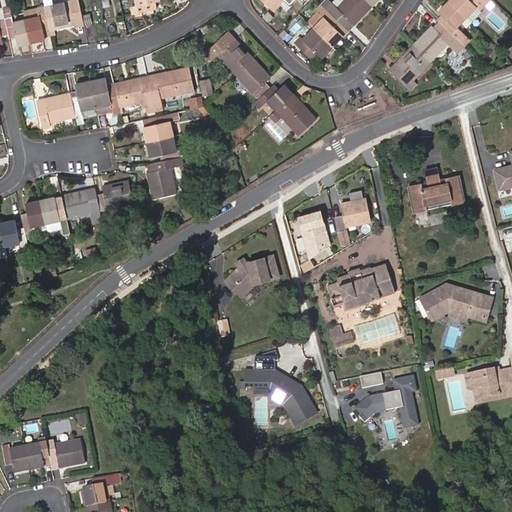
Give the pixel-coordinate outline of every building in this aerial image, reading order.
[(82,16),(78,0),(42,0),(44,7),(49,29),(76,23),(75,17),(82,16)] [(85,0),(78,0),(82,16),(87,14),(85,0)] [(159,0),(134,0),(136,5),(132,6),(134,13),(152,9),(150,2),(159,0)] [(263,0),(273,8),(281,0),(263,0)] [(365,0),(343,0),(330,14),(341,23),(343,25),(348,20),(353,24),(371,6),(365,0)] [(457,26),(467,17),(449,0),(448,0),(438,11),(442,14),(437,19),(439,21),(464,46),(470,39),(457,26)] [(479,9),(488,0),(449,0),(467,17),(476,6),(479,9)] [(323,16),(313,26),(333,46),(343,35),(336,28),(341,23),(330,14),(319,3),(314,7),(323,16)] [(30,42),(25,19),(13,21),(9,5),(2,7),(8,33),(9,36),(9,37),(15,35),(17,45),(30,42)] [(49,29),(44,7),(23,11),(25,19),(30,42),(45,39),(43,30),(49,29)] [(84,26),(82,16),(75,17),(76,23),(77,27),(84,26)] [(432,25),(413,44),(430,61),(447,43),(457,52),(464,46),(439,21),(433,26),(432,25)] [(322,56),(333,46),(313,26),(302,37),(301,36),(295,41),(309,54),(314,49),(322,56)] [(236,73),(253,57),(229,33),(205,55),(210,60),(218,54),(236,73)] [(413,79),(430,61),(413,44),(391,69),(412,88),(416,83),(413,79)] [(271,76),(253,57),(236,73),(259,98),(270,87),(266,81),(271,76)] [(156,81),(149,83),(153,102),(161,101),(160,97),(194,90),(189,67),(155,74),(156,81)] [(120,112),(119,106),(114,87),(108,88),(105,77),(91,80),(97,107),(98,114),(113,111),(114,113),(120,112)] [(113,83),(114,87),(119,106),(145,101),(148,111),(155,110),(153,102),(149,83),(142,85),(140,77),(113,83)] [(97,107),(91,80),(75,84),(77,91),(71,93),(76,116),(78,123),(84,122),(82,111),(97,107)] [(275,111),(294,94),(284,84),(277,90),(273,84),(270,87),(259,98),(253,103),(258,108),(266,100),(275,111)] [(76,116),(71,93),(44,98),(46,106),(39,107),(43,123),(76,116)] [(294,94),(275,111),(270,116),(275,122),(281,116),(298,134),(315,117),(294,94)] [(147,141),(173,135),(170,121),(172,121),(170,113),(153,117),(154,124),(144,127),(147,141)] [(177,150),(173,135),(147,141),(151,156),(161,154),(162,161),(180,157),(179,150),(177,150)] [(511,147),(507,149),(510,162),(491,166),(495,190),(511,186),(511,147)] [(182,165),(180,157),(162,161),(152,163),(154,171),(147,172),(152,198),(175,192),(170,167),(182,165)] [(407,185),(412,211),(425,209),(423,202),(447,198),(448,203),(465,200),(459,172),(439,176),(436,165),(423,168),(426,181),(407,185)] [(104,193),(96,195),(99,211),(133,203),(128,180),(103,185),(104,193)] [(349,185),(351,194),(363,191),(362,183),(349,185)] [(61,195),(63,205),(67,219),(99,211),(96,195),(89,196),(88,189),(61,195)] [(351,194),(340,196),(345,219),(369,214),(365,191),(363,191),(351,194)] [(54,197),(39,200),(45,223),(60,220),(62,232),(69,230),(67,219),(63,205),(57,206),(54,197)] [(21,215),(24,227),(25,233),(31,231),(30,227),(45,223),(39,200),(25,202),(28,213),(21,215)] [(319,208),(298,213),(309,254),(317,247),(316,244),(328,241),(319,208)] [(29,251),(25,233),(24,227),(17,229),(15,219),(0,222),(6,246),(20,243),(22,252),(29,251)] [(347,231),(338,233),(341,248),(350,246),(347,231)] [(84,250),(86,256),(97,254),(96,248),(84,250)] [(282,278),(277,257),(247,264),(229,280),(244,296),(257,284),(282,278)] [(309,262),(300,267),(303,274),(313,268),(309,262)] [(387,263),(325,276),(329,292),(336,291),(339,305),(393,294),(387,263)] [(445,284),(419,287),(421,309),(447,307),(478,310),(478,308),(486,309),(488,289),(445,284)] [(485,313),(486,309),(478,308),(478,310),(447,307),(421,309),(422,311),(447,309),(450,310),(449,315),(466,316),(466,311),(485,313)] [(219,325),(221,337),(229,336),(227,323),(219,325)] [(351,330),(343,332),(340,323),(328,327),(336,348),(355,341),(351,330)] [(314,414),(275,347),(255,358),(257,362),(240,372),(254,396),(271,387),(293,426),(314,414)] [(511,392),(511,348),(506,350),(507,361),(500,362),(496,368),(493,365),(492,360),(459,366),(461,374),(471,378),(475,377),(478,379),(479,385),(483,387),(487,386),(487,385),(491,384),(491,385),(495,389),(506,387),(507,393),(511,392)] [(448,358),(431,361),(433,369),(449,366),(448,358)] [(382,371),(359,374),(361,387),(384,383),(382,371)] [(412,373),(391,377),(394,392),(356,398),(358,415),(398,408),(402,428),(421,425),(412,373)] [(45,436),(49,455),(51,461),(57,460),(58,466),(84,461),(80,438),(55,443),(53,435),(45,436)] [(24,446),(28,468),(43,465),(41,457),(49,455),(45,436),(37,438),(39,444),(24,446)] [(13,471),(28,468),(24,446),(9,449),(8,444),(2,445),(5,464),(11,463),(13,471)] [(59,470),(58,466),(57,460),(51,461),(53,472),(59,470)] [(86,507),(110,502),(106,483),(117,481),(116,473),(90,478),(92,485),(81,487),(86,507)] [(111,511),(110,502),(86,507),(86,511),(111,511)]
